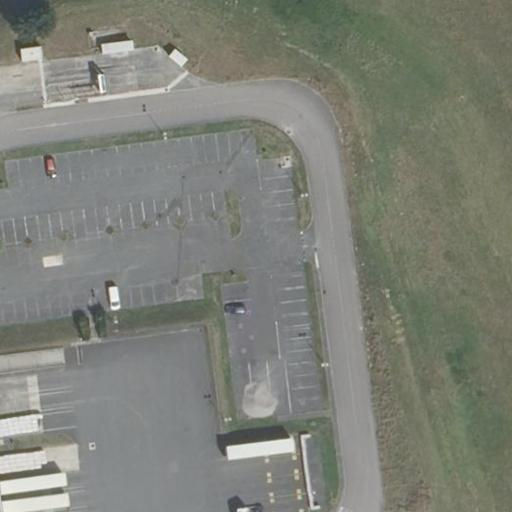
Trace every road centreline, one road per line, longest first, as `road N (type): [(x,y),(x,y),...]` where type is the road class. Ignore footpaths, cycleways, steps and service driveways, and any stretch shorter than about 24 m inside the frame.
road 1 (unknown): [(0,278),(272,240),(280,333)]
road 2 (unknown): [(199,168),(0,193)]
